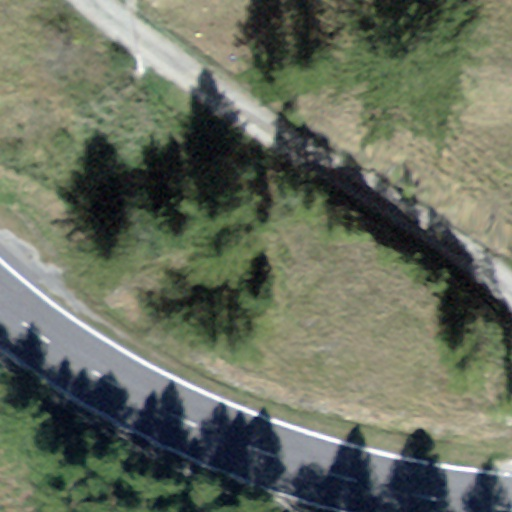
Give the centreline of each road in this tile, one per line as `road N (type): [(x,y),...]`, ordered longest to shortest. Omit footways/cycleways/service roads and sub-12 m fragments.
road 1 (secondary): [(511,511),(421,498),(279,460),(138,396),(0,312)]
road 2 (track): [(511,269),(99,0)]
